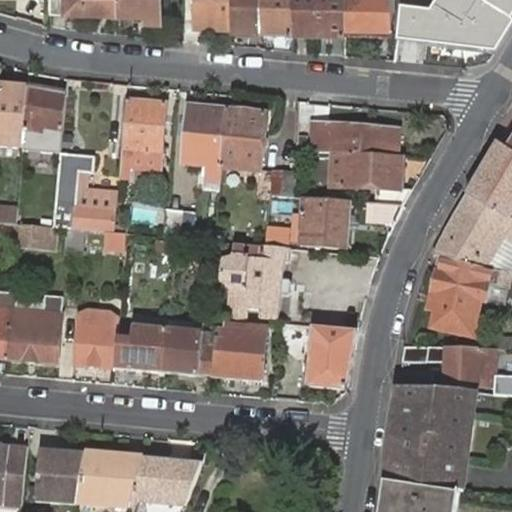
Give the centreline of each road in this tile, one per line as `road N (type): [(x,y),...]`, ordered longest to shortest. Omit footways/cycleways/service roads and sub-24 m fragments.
road 1 (residential): [(0,39),(77,57),(489,101)]
road 2 (residential): [(0,400),(362,434)]
road 3 (tertiary): [(489,101),(396,270),(362,434)]
